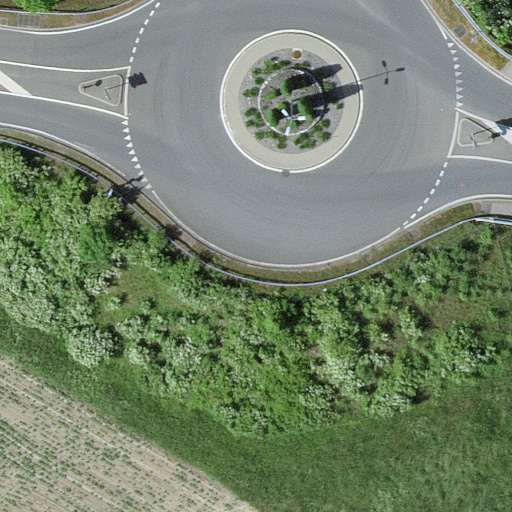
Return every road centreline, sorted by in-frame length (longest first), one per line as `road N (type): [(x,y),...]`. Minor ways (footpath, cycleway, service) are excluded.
road 1 (secondary): [(0,91),(123,142),(200,185)]
road 2 (secondary): [(192,32),(0,60)]
road 3 (secondary): [(359,204),(386,179),(412,112),(395,42)]
road 4 (secondary): [(200,185),(259,221),(293,225),(359,204)]
road 5 (secondary): [(192,32),(174,69),(169,110),(178,150),(200,185)]
road 6 (secondary): [(359,204),(511,155)]
road 7 (secondary): [(511,133),(395,42)]
